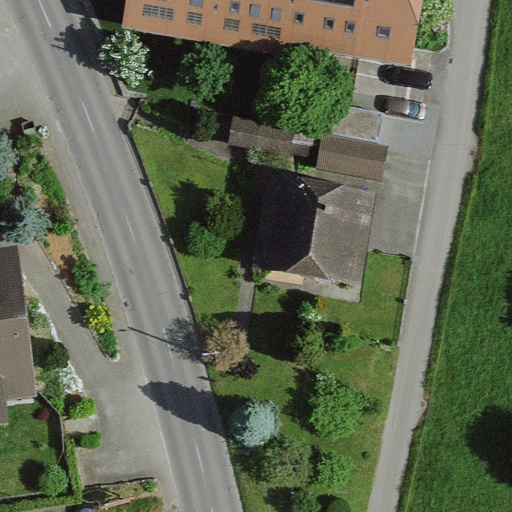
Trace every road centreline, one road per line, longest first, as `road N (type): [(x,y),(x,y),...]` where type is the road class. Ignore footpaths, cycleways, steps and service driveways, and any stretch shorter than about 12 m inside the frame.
road 1 (primary): [(37,0),(155,300),(211,511)]
road 2 (residential): [(467,0),(383,511)]
